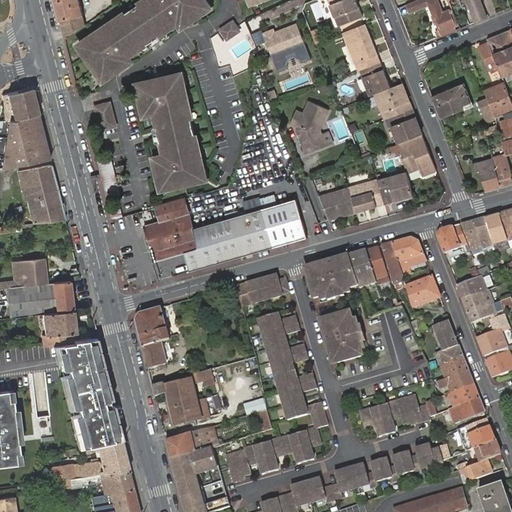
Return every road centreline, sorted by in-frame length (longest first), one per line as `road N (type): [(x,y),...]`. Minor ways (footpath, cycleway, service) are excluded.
road 1 (primary): [(45,61),(110,308)]
road 2 (primary): [(110,308),(163,511)]
road 3 (residential): [(290,257),(350,457)]
road 4 (tertiary): [(290,257),(110,308)]
road 5 (residential): [(423,222),(490,395)]
road 6 (residential): [(407,59),(464,210)]
road 7 (tertiary): [(423,222),(290,257)]
